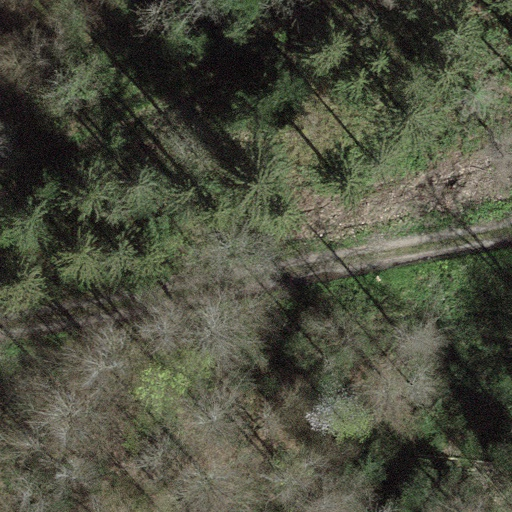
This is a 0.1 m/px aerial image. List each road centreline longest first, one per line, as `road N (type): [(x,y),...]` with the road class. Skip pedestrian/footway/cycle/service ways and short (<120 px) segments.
road 1 (track): [(511,229),(0,320)]
road 2 (track): [(0,228),(314,0)]
